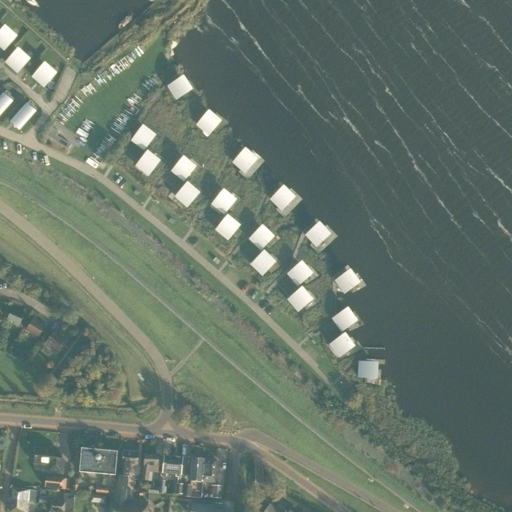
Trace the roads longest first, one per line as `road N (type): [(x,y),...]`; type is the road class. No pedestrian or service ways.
road 1 (unclassified): [(166,433),(165,380),(151,349),(0,207)]
road 2 (unclassified): [(394,511),(252,434),(235,442)]
road 3 (unclassified): [(166,433),(15,419)]
road 4 (unclassified): [(342,511),(235,442)]
